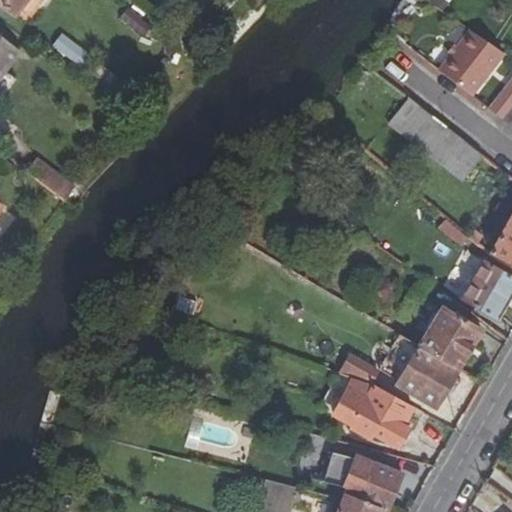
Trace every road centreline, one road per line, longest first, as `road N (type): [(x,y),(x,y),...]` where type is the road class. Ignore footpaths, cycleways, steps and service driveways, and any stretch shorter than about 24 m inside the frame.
road 1 (residential): [(435,511),(511,374)]
road 2 (residential): [(511,157),(388,62)]
